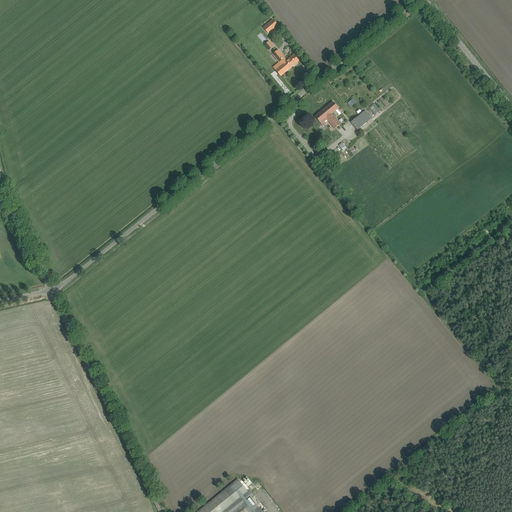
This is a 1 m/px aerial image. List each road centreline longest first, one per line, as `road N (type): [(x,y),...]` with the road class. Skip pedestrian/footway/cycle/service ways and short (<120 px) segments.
road 1 (unclassified): [(52,291),(416,0)]
road 2 (unclassified): [(162,511),(52,291)]
road 3 (unclassified): [(511,109),(425,0)]
road 4 (unclassified): [(52,291),(12,215),(0,172)]
